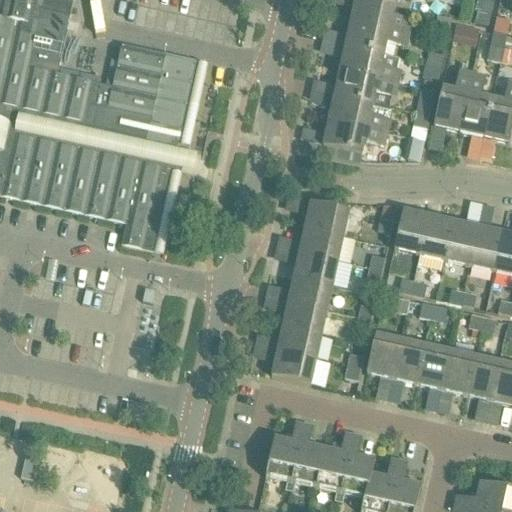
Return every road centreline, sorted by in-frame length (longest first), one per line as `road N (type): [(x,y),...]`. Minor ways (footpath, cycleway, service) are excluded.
road 1 (residential): [(249,492),(269,396),(452,441)]
road 2 (residential): [(275,73),(88,31),(95,0)]
road 3 (residential): [(228,291),(275,73)]
road 4 (residential): [(228,291),(22,246),(19,257)]
road 5 (residential): [(0,363),(201,406)]
road 6 (residential): [(344,181),(511,188)]
